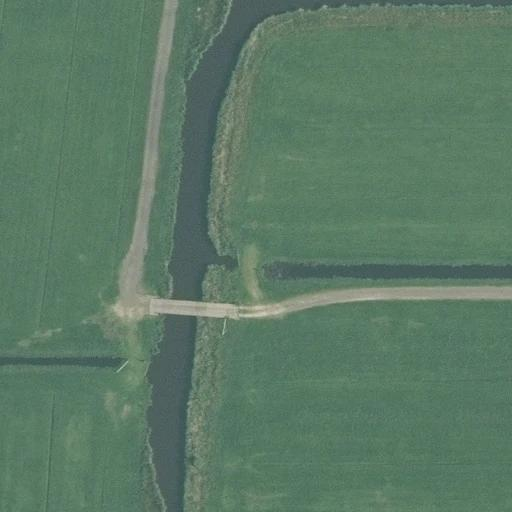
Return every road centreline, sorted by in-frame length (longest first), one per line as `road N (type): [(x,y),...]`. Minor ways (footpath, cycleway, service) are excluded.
road 1 (track): [(176,0),(148,305)]
road 2 (track): [(259,309),(314,294),(511,293)]
